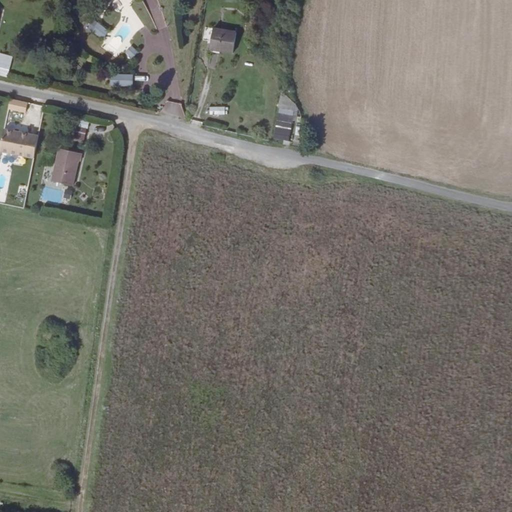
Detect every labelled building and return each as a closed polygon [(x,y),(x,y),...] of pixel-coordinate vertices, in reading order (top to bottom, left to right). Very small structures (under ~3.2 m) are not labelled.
[(153,16),(157,29),(165,26),(161,14),(153,16)] [(90,30),(102,39),(109,31),(97,21),(90,30)] [(231,50),(234,30),(213,27),(209,47),(231,50)] [(133,85),(133,74),(110,74),(110,85),(133,85)] [(162,111),(180,118),(184,106),(166,100),(162,111)] [(227,106),(209,107),(209,115),(227,114),(227,106)] [(88,124),(79,121),(74,137),(83,140),(88,124)] [(278,121),(273,137),(287,141),(292,125),(278,121)] [(0,152),(35,158),(39,134),(3,128),(0,146),(0,152)] [(80,163),(81,155),(59,151),(53,184),(73,188),(78,163),(80,163)]
